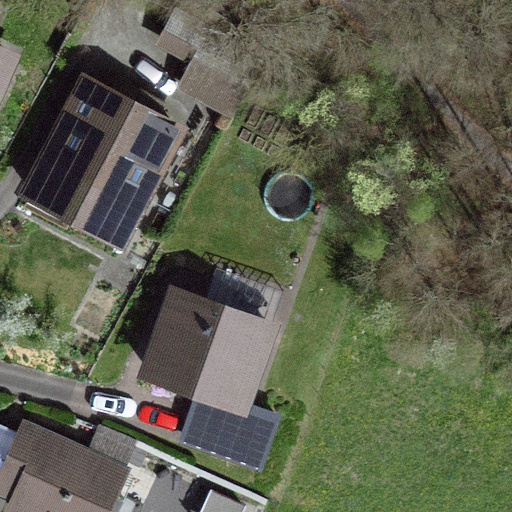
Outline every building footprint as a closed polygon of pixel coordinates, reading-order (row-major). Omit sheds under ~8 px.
[(228,43),(179,16),(164,42),(246,87),(256,69),(228,43)] [(135,106),(89,82),(31,193),(118,238),(176,127),(154,116),(160,104),(142,95),(135,106)] [(270,328),(174,294),(147,370),(243,404),(270,328)] [(0,425),(0,493),(16,500),(13,507),(23,511),(139,511),(143,504),(113,491),(122,472),(25,429),(22,435),(0,425)] [(134,440),(101,427),(93,445),(126,459),(134,440)]
